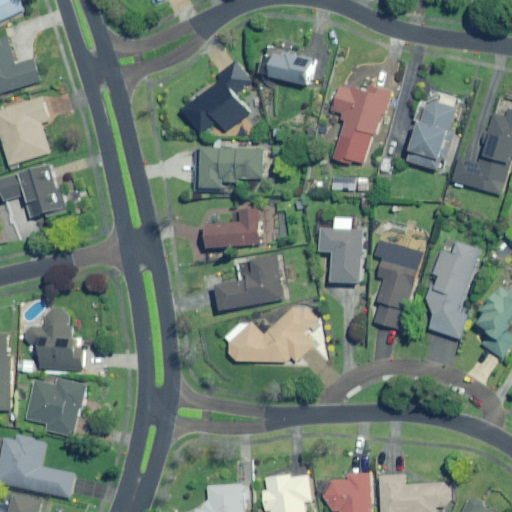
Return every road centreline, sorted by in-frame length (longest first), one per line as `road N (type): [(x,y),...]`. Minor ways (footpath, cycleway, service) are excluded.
road 1 (residential): [(319,417),(334,392),(396,366),(437,371),(490,399),(490,435)]
road 2 (residential): [(325,0),(423,33),(511,47)]
road 3 (residential): [(112,64),(152,241)]
road 4 (residential): [(126,246),(88,71)]
road 5 (residential): [(319,417),(395,412),(490,435)]
road 6 (residential): [(152,241),(169,353),(168,408)]
road 7 (residential): [(112,64),(155,55),(256,0)]
road 8 (residential): [(144,403),(126,246)]
road 9 (residential): [(168,408),(261,421),(319,417)]
road 10 (residential): [(126,246),(0,275)]
